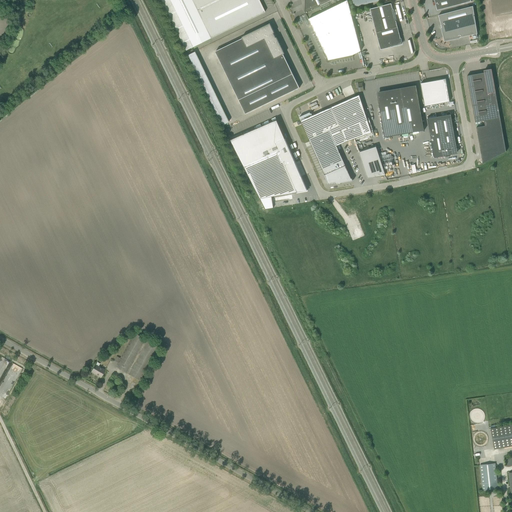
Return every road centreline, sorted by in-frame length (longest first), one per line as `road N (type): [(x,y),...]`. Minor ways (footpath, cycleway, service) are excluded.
road 1 (unclassified): [(452,58),(471,166),(398,183),(322,195),(284,108),(324,86)]
road 2 (unclassified): [(312,511),(0,338)]
road 3 (unknown): [(178,0),(198,35),(210,40),(284,8)]
